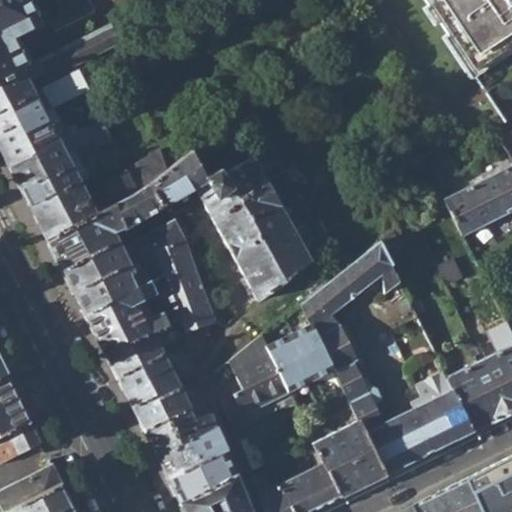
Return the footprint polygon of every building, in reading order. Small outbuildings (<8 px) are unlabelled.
[(0,0),(0,77),(30,63),(16,36),(47,21),(36,0),(0,0)] [(511,0),(424,0),(470,68),(511,40),(511,0)] [(0,148),(9,165),(58,140),(41,107),(34,94),(39,91),(33,79),(45,73),(48,77),(118,42),(111,23),(30,63),(0,77),(0,148)] [(41,89),(48,103),(51,108),(87,88),(77,69),(41,89)] [(48,103),(41,107),(58,140),(76,130),(72,123),(62,129),(51,108),(48,103)] [(83,127),(90,140),(94,147),(111,137),(100,118),(83,127)] [(95,213),(78,181),(65,154),(75,148),(90,140),(83,127),(76,130),(58,140),(9,165),(46,238),(95,213)] [(511,156),(511,131),(503,139),(507,148),(511,156)] [(501,152),(507,148),(503,139),(497,144),(501,152)] [(89,175),(75,148),(65,154),(78,181),(89,175)] [(102,184),(111,203),(165,169),(157,148),(102,184)] [(121,259),(105,229),(120,220),(124,227),(179,195),(193,187),(193,186),(207,178),(205,175),(190,149),(165,169),(111,203),(95,213),(46,238),(84,311),(136,286),(126,268),(121,259)] [(193,187),(257,298),(310,259),(251,154),(222,172),(219,167),(205,175),(207,178),(193,186),(193,187)] [(511,162),(445,196),(448,202),(463,232),(511,207),(511,162)] [(436,205),(448,202),(445,196),(441,188),(427,199),(428,201),(436,205)] [(131,243),(133,242),(174,219),(171,213),(128,236),(131,243)] [(511,220),(508,213),(490,223),(497,237),(511,228),(511,220)] [(180,314),(184,328),(208,319),(209,320),(213,317),(174,219),(133,242),(143,259),(137,263),(126,268),(136,286),(165,272),(180,314)] [(379,238),(386,254),(400,247),(391,228),(379,238)] [(385,471),(471,428),(446,377),(443,371),(416,383),(421,396),(410,401),(413,407),(382,422),(354,361),(360,357),(344,323),(340,325),(329,314),(381,273),(384,294),(401,284),(386,254),(379,238),(300,302),(332,367),(358,418),(385,471)] [(137,263),(132,253),(121,259),(126,268),(137,263)] [(180,314),(165,272),(136,286),(84,311),(95,332),(105,353),(151,330),(180,314)] [(288,388),(332,367),(300,302),(293,307),(302,326),(266,344),(288,388)] [(184,328),(192,356),(202,349),(209,320),(208,319),(184,328)] [(151,330),(105,353),(144,431),(205,400),(199,379),(180,388),(151,330)] [(232,391),(241,411),(288,388),(266,344),(261,333),(228,359),(241,386),(232,391)] [(469,349),(473,355),(484,348),(481,342),(469,349)] [(511,344),(446,377),(471,428),(511,407),(511,344)] [(0,376),(0,431),(9,427),(12,434),(31,425),(5,374),(0,376)] [(156,453),(215,423),(205,400),(144,431),(156,453)] [(385,471),(358,418),(314,440),(322,460),(340,494),(385,471)] [(162,464),(167,474),(225,446),(215,423),(156,453),(162,464)] [(0,440),(0,460),(39,442),(35,433),(31,425),(12,434),(0,440)] [(237,441),(250,470),(266,462),(249,436),(237,441)] [(225,446),(167,474),(169,479),(171,482),(179,499),(236,472),(225,446)] [(511,511),(511,452),(464,477),(479,511),(511,511)] [(260,470),(252,474),(267,511),(301,511),(340,494),(322,460),(269,486),(260,470)] [(0,490),(0,511),(61,483),(52,465),(0,490)] [(253,511),(236,472),(179,499),(185,511),(253,511)] [(479,511),(464,477),(393,511),(479,511)] [(75,511),(61,483),(0,511),(75,511)]
